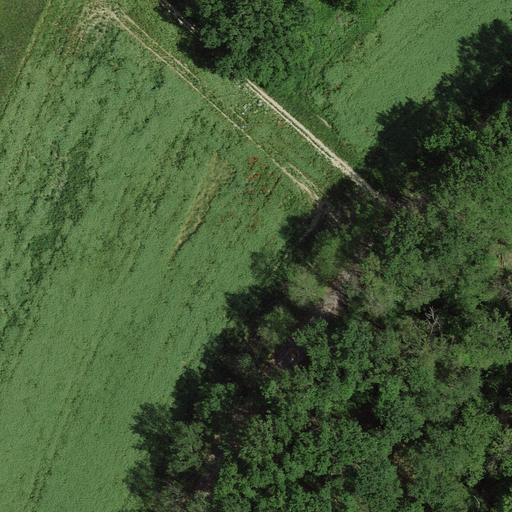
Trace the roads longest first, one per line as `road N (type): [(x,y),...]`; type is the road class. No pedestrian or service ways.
road 1 (track): [(199,511),(294,352),(414,208),(511,107)]
road 2 (track): [(414,208),(285,83)]
road 3 (track): [(187,0),(285,83)]
